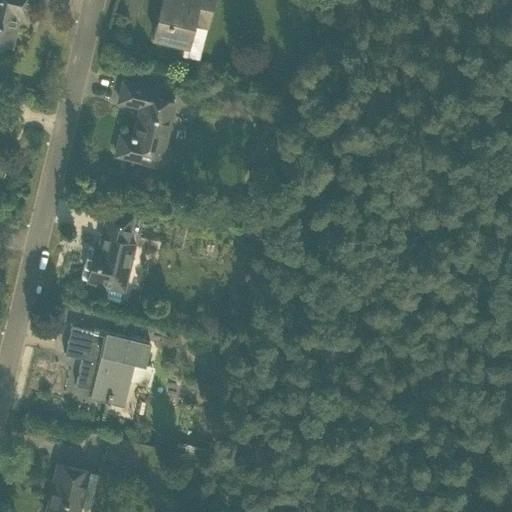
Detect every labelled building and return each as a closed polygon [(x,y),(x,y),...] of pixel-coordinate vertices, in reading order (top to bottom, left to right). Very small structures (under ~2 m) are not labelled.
[(0,0),(0,43),(12,46),(18,19),(26,21),(30,0),(0,0)] [(206,26),(212,0),(162,0),(154,38),(188,46),(193,23),(206,26)] [(159,89),(124,81),(119,101),(140,106),(133,135),(130,134),(129,136),(120,134),(115,154),(138,160),(140,151),(161,156),(174,100),(157,96),(159,89)] [(133,216),(107,210),(94,262),(90,261),(85,281),(123,291),(135,242),(127,240),(133,216)] [(133,361),(144,364),(150,341),(94,328),(93,330),(71,325),(64,354),(81,358),(75,385),(91,389),(89,397),(108,402),(123,405),(133,361)] [(98,469),(131,477),(138,449),(108,442),(105,454),(102,454),(98,469)] [(77,511),(88,471),(56,463),(44,511),(77,511)]
